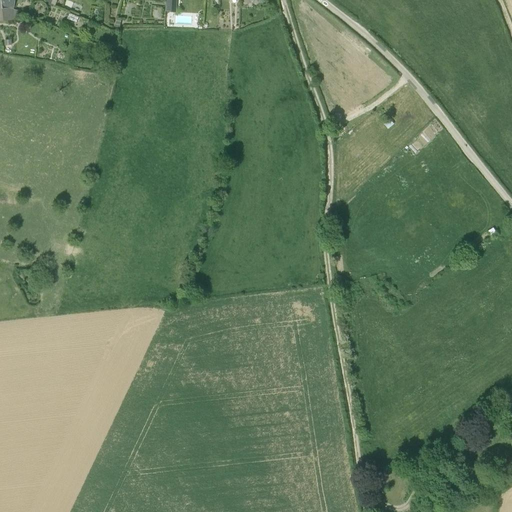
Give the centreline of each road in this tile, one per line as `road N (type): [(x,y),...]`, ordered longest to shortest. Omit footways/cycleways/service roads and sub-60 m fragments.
road 1 (track): [(283,0),(328,136),(326,253),(366,511)]
road 2 (unclassified): [(511,204),(411,79),(321,0)]
